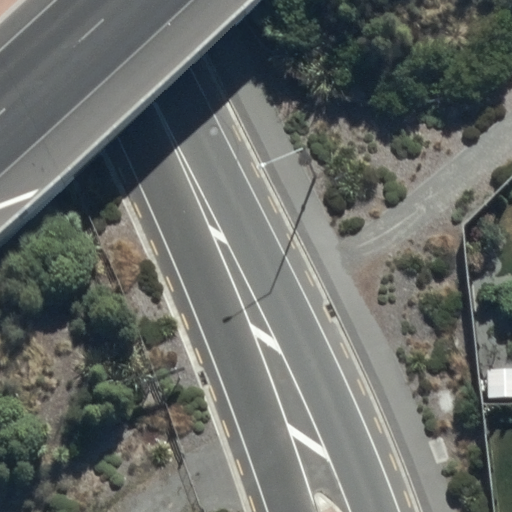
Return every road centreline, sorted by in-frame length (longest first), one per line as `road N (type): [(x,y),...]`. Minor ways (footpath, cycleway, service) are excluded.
road 1 (secondary): [(333,511),(256,320),(101,0)]
road 2 (motorway): [(127,0),(0,115)]
